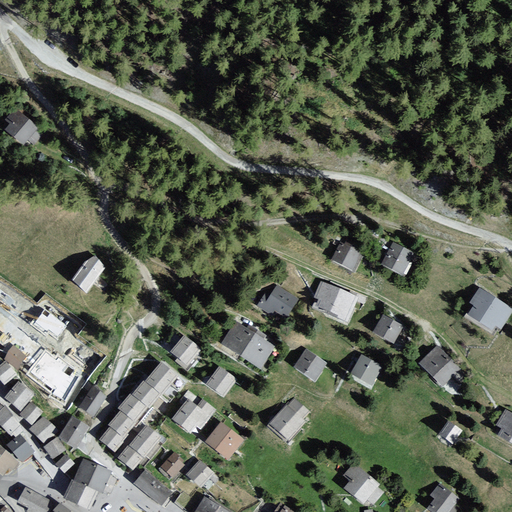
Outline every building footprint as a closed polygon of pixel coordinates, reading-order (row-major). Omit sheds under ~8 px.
[(34,130),(16,113),(0,129),(0,135),(15,150),(34,130)] [(358,254),(338,243),(327,263),(347,274),(358,254)] [(409,257),(389,247),(376,270),(396,280),(409,257)] [(106,265),(92,255),(74,278),(88,289),(106,265)] [(354,301),(317,283),(305,307),(343,325),(354,301)] [(270,284),(258,304),(284,320),(296,300),(270,284)] [(508,311),(477,291),(460,318),(491,338),(508,311)] [(378,318),(368,337),(388,348),(398,329),(378,318)] [(231,324),(215,348),(253,373),(269,349),(231,324)] [(181,338),(163,357),(179,371),(196,352),(181,338)] [(11,346),(0,358),(15,371),(25,359),(11,346)] [(302,352),(290,371),(312,385),(324,366),(302,352)] [(431,355),(415,368),(435,391),(450,378),(431,355)] [(357,356),(345,377),(365,389),(378,368),(357,356)] [(3,364),(0,366),(0,385),(12,377),(3,364)] [(116,417),(92,440),(107,455),(131,431),(126,427),(173,382),(158,366),(111,412),(116,417)] [(215,370),(201,389),(216,400),(230,382),(215,370)] [(20,382),(1,399),(14,412),(32,395),(20,382)] [(92,389),(76,408),(88,418),(104,398),(92,389)] [(188,394),(166,424),(184,437),(192,427),(198,431),(213,412),(188,394)] [(291,399),(263,428),(281,445),(309,416),(291,399)] [(29,404),(16,416),(26,426),(39,414),(29,404)] [(16,428),(1,410),(0,411),(0,433),(4,438),(16,428)] [(511,420),(501,414),(489,433),(511,447),(511,420)] [(27,431),(38,443),(53,429),(41,417),(27,431)] [(84,428),(70,418),(56,437),(70,447),(84,428)] [(218,424),(201,445),(223,462),(239,442),(218,424)] [(446,424),(433,439),(445,449),(458,434),(446,424)] [(144,428),(113,461),(126,473),(157,441),(144,428)] [(18,438),(5,448),(18,465),(32,455),(18,438)] [(56,441),(40,450),(46,461),(62,453),(56,441)] [(16,464),(0,453),(0,475),(5,479),(16,464)] [(173,455),(157,471),(168,481),(183,464),(173,455)] [(63,456),(53,466),(61,474),(71,464),(63,456)] [(79,462),(60,499),(85,511),(86,511),(105,475),(79,462)] [(196,464),(183,479),(197,490),(210,476),(196,464)] [(348,483),(339,493),(358,510),(378,488),(352,465),(341,477),(348,483)] [(141,469),(129,484),(158,506),(170,491),(141,469)] [(37,511),(44,501),(23,489),(15,503),(30,511),(37,511)] [(437,489),(421,511),(422,511),(447,511),(455,502),(437,489)] [(189,511),(196,504),(180,493),(173,503),(185,511),(189,511)] [(222,511),(201,497),(190,511),(222,511)]
